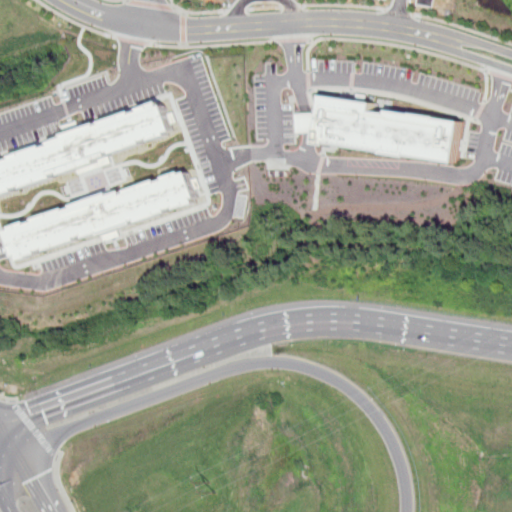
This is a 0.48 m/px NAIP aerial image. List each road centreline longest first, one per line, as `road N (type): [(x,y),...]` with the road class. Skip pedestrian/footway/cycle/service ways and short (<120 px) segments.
road 1 (motorway): [(511,345),(314,323),(212,350),(1,430)]
road 2 (motorway): [(13,452),(231,370),(303,367),(362,395),(386,420),(411,470),(415,511)]
road 3 (residential): [(64,0),(145,27),(384,26),(511,63)]
